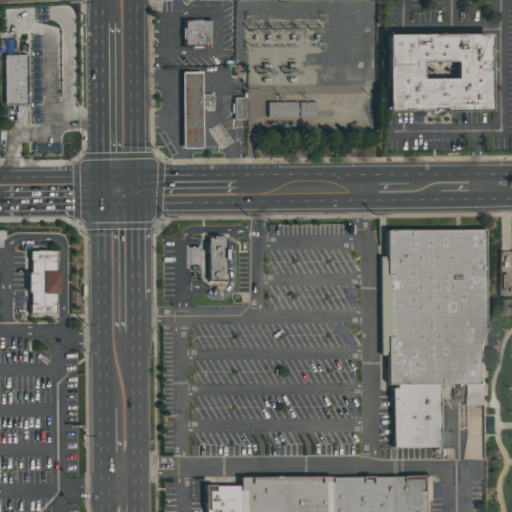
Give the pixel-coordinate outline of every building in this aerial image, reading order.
[(208,19),(209,47),(181,48),(181,20),(208,19)] [(384,35),(487,33),(488,110),(385,111),(384,35)] [(25,105),(2,105),(2,55),(26,55),(25,105)] [(181,149),(180,72),(200,72),(200,94),(212,94),(212,109),(200,109),(201,148),(181,149)] [(233,120),(232,97),(243,97),(244,120),(233,120)] [(296,102),(266,103),(266,118),(296,117),(296,102)] [(385,232),(385,386),(390,386),(390,448),(438,448),(438,384),(467,384),(467,405),(483,405),(482,232),(385,232)] [(225,281),(207,281),(207,236),(226,236),(225,281)] [(20,237),(67,237),(67,305),(20,305),(20,237)] [(494,416),(494,433),(484,433),(484,416),(494,416)] [(484,459),(483,434),(466,435),(467,460),(484,459)] [(204,511),(204,488),(239,488),(239,479),(432,478),(432,511),(204,511)]
